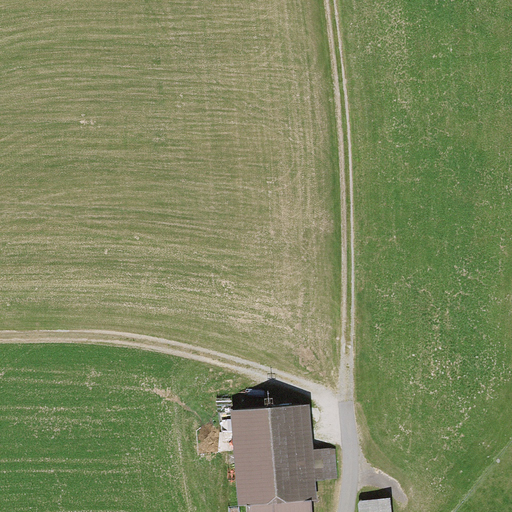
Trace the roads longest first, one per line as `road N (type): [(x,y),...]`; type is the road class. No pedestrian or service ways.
road 1 (track): [(346,415),(350,250),(328,0)]
road 2 (track): [(344,392),(207,352),(101,334),(0,334)]
